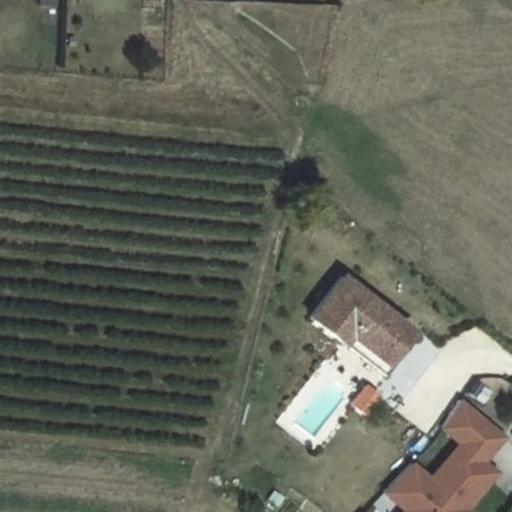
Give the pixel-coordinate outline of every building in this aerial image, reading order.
[(409,331),(340,277),(309,317),(341,342),(348,335),(384,363),(409,331)] [(348,335),(341,342),(384,375),(415,336),(409,331),(384,363),(348,335)] [(457,401),(440,429),(448,435),(468,409),(457,401)] [(411,466),(385,496),(405,511),(470,511),(467,509),(462,505),(468,499),(473,502),(496,472),(483,461),(502,436),(468,409),(448,435),(462,446),(443,470),(446,473),(436,485),(433,483),(411,466)] [(443,470),(433,483),(436,485),(446,473),(443,470)] [(473,502),(468,499),(462,505),(467,509),(473,502)]
